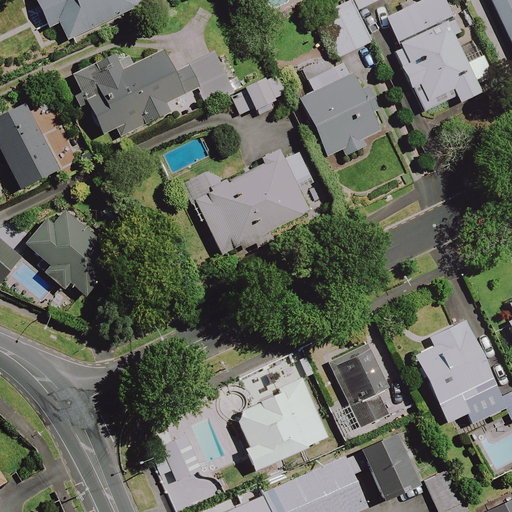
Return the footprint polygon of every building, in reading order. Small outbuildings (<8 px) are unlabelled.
[(29,0),(44,31),(56,26),(63,42),(133,10),(128,0),(29,0)] [(348,0),(349,1),(355,12),(380,0),(348,0)] [(410,0),(412,3),(381,19),(395,49),(390,51),(420,113),(449,99),(454,108),(477,96),(473,87),(491,79),(482,60),(463,69),(448,39),(458,34),(441,0),(410,0)] [(511,0),(509,0),(485,0),(511,58),(511,0)] [(355,12),(349,1),(307,22),(328,65),(371,45),(355,12)] [(169,117),(163,105),(192,91),(201,108),(229,94),(209,54),(166,75),(158,57),(119,76),(111,60),(71,79),(99,137),(115,129),(120,140),(169,117)] [(342,66),(315,78),(305,83),(310,95),(297,101),(324,159),(337,153),(340,159),(362,149),(359,142),(376,135),(367,115),(374,112),(363,90),(355,94),(342,66)] [(281,99),(270,76),(221,99),(232,122),(281,99)] [(55,173),(22,107),(0,117),(0,160),(15,192),(55,173)] [(278,161),(190,201),(191,205),(200,224),(216,259),(234,250),(238,257),(269,243),(264,233),(303,215),(293,193),(310,185),(295,153),(278,161)] [(122,259),(48,207),(18,249),(44,267),(37,277),(60,294),(64,288),(82,300),(93,285),(100,291),(122,259)] [(511,301),(505,305),(511,320),(502,325),(511,345),(511,301)] [(476,356),(479,354),(470,337),(468,338),(461,323),(423,341),(427,349),(410,358),(442,426),(462,416),(467,429),(486,420),(489,426),(504,419),(508,426),(511,423),(511,390),(496,398),(476,356)] [(328,362),(356,429),(381,419),(372,398),(378,395),(359,350),(328,362)] [(325,439),(297,380),(275,390),(276,394),(238,412),(233,425),(244,449),(240,451),(251,474),(325,439)] [(415,488),(391,436),(356,452),(379,504),(415,488)] [(190,451),(163,461),(172,484),(199,475),(190,451)] [(356,511),(361,510),(337,460),(225,511),(356,511)] [(465,511),(449,476),(421,488),(431,511),(465,511)] [(511,511),(511,501),(488,511),(511,511)]
